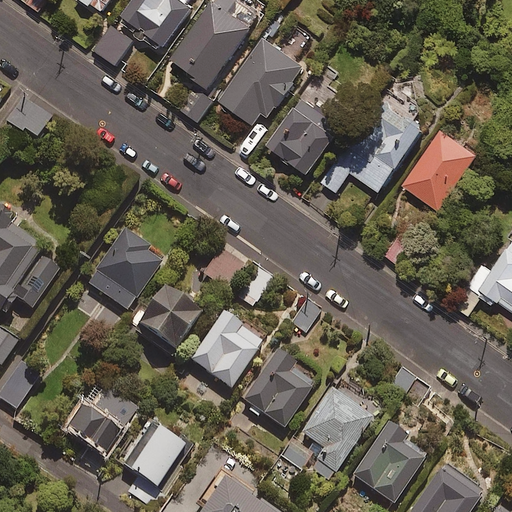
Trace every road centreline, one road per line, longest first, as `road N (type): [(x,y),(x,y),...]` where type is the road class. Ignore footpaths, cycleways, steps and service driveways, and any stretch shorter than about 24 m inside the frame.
road 1 (residential): [(511,395),(0,30)]
road 2 (residential): [(129,511),(0,426)]
